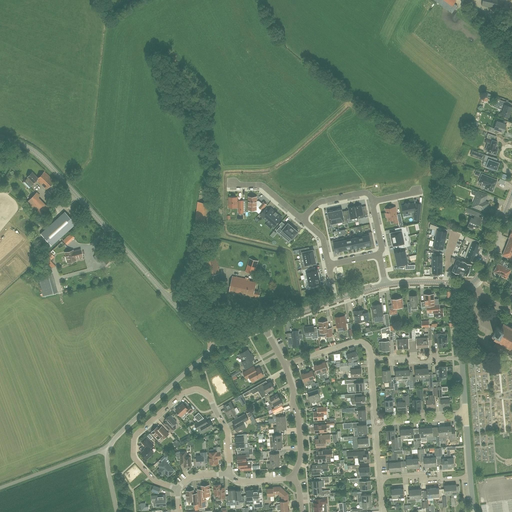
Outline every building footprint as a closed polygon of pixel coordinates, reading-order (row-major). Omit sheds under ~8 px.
[(499,10),(501,0),(483,0),(482,6),(499,10)] [(452,14),(458,6),(455,3),(454,3),(448,11),(452,14)] [(503,109),(503,111),(501,111),(501,113),(502,114),(509,117),(511,108),(511,106),(506,105),(507,102),(497,99),(495,104),(499,105),(499,108),(503,109)] [(490,127),(489,131),(497,133),(498,130),(504,132),(506,125),(497,121),(495,128),(490,127)] [(497,142),(487,138),(485,141),(491,144),(490,146),(489,146),(487,151),(493,153),(493,154),(495,155),(496,154),(498,149),(496,149),(498,145),(496,144),(497,142)] [(491,160),(493,157),(474,151),(472,156),(484,160),(488,162),(486,166),(489,167),(488,169),(494,171),(494,169),(497,170),(499,163),(495,162),(491,160)] [(37,180),(46,190),(54,181),(44,172),(38,179),(37,180)] [(34,184),(37,180),(38,179),(32,173),(27,178),(28,178),(23,183),(29,189),(32,187),(34,184)] [(482,175),(480,180),(483,181),(481,187),(493,192),(497,181),(482,175)] [(37,192),(26,202),(41,217),(52,207),(48,204),(46,205),(38,197),(40,196),(37,192)] [(479,193),(477,196),(473,206),(485,211),(488,203),(485,202),(484,201),(486,196),(479,193)] [(237,197),(229,197),(229,208),(232,208),(234,208),(237,208),(237,197)] [(248,197),(248,207),(248,210),(257,210),(257,207),(257,206),(262,210),(266,205),(263,202),(262,204),(259,201),(258,202),(257,202),(257,197),(248,197)] [(408,214),(408,213),(415,211),(414,219),(419,220),(421,207),(416,206),(415,207),(414,203),(410,204),(409,203),(405,204),(405,205),(402,206),(404,214),(406,213),(407,214),(408,214)] [(368,217),(367,211),(363,212),(361,206),(356,207),(355,207),(357,216),(360,215),(361,218),(368,217)] [(346,216),(348,222),(352,221),(351,219),(358,217),(357,216),(355,207),(356,207),(355,207),(348,208),(350,215),(346,216)] [(395,207),(392,208),(389,208),(385,209),(386,213),(385,213),(386,217),(387,217),(388,221),(393,220),(394,223),(398,222),(398,219),(395,207)] [(260,215),(274,227),(281,218),(277,214),(278,214),(275,212),(271,209),(269,211),(266,208),(260,215)] [(340,209),(336,210),(337,211),(335,211),(337,223),(342,222),(343,224),(348,223),(348,222),(346,216),(343,216),(342,209),(340,210),(340,209)] [(328,228),(331,227),(331,224),(337,223),(335,211),(333,211),(333,210),(329,211),(329,212),(328,212),(329,220),(326,221),(328,228)] [(36,238),(46,250),(75,224),(65,212),(36,238)] [(479,217),(475,216),(474,219),(472,218),(471,219),(470,219),(468,222),(470,223),(469,224),(468,228),(472,230),(474,226),(478,228),(482,218),(479,217)] [(294,229),(294,228),(293,227),(292,227),(288,224),(289,224),(288,223),(288,224),(284,228),(281,226),(277,231),(282,235),(285,232),(292,238),(292,239),(292,238),(298,232),(294,229)] [(407,231),(406,226),(403,227),(400,227),(399,228),(400,231),(395,232),(391,233),(391,234),(390,234),(391,238),(392,237),(392,239),(404,237),(403,232),(407,231)] [(443,231),(441,231),(442,228),(436,227),(435,230),(438,230),(436,236),(438,236),(444,238),(446,238),(447,232),(443,231)] [(365,245),(371,244),(370,238),(373,238),(371,232),(368,233),(368,234),(363,235),(365,245)] [(359,241),(360,247),(365,245),(363,235),(358,236),(357,236),(358,242),(359,241)] [(357,236),(351,238),(353,248),(359,247),(360,247),(359,241),(358,242),(357,236)] [(476,243),(477,240),(466,236),(464,240),(470,242),(468,247),(470,248),(471,248),(474,249),(475,250),(478,251),(479,251),(481,245),(476,243)] [(405,241),(404,237),(392,239),(392,241),(391,242),(392,245),(393,245),(393,246),(398,245),(403,244),(404,247),(407,246),(410,246),(409,240),(405,241)] [(339,239),(341,251),(348,249),(347,244),(346,244),(345,239),(344,238),(339,239)] [(347,244),(348,249),(353,248),(351,238),(346,239),(345,239),(346,244),(347,244)] [(511,238),(509,238),(510,239),(503,256),(510,259),(511,257),(511,238)] [(341,251),(339,239),(330,241),(332,247),(335,246),(336,252),(341,251)] [(431,249),(436,251),(437,248),(439,248),(443,249),(444,243),(442,243),(437,242),(435,241),(434,247),(431,246),(431,249)] [(407,246),(404,247),(400,248),(401,251),(395,253),(396,259),(406,257),(405,250),(407,250),(407,246)] [(470,248),(468,247),(466,252),(468,253),(469,253),(472,254),(473,255),(476,256),(479,251),(478,251),(475,250),(474,249),(471,248),(470,248)] [(303,254),(304,259),(315,257),(314,255),(315,254),(314,251),(313,251),(313,250),(305,252),(304,248),(298,250),(299,255),(303,254)] [(76,254),(77,258),(82,256),(80,250),(73,252),(74,254),(76,254)] [(74,254),(73,252),(73,251),(65,253),(68,263),(76,261),(75,258),(77,258),(76,254),(74,254)] [(103,266),(109,261),(100,251),(94,256),(103,266)] [(41,261),(45,265),(45,266),(48,269),(55,267),(50,261),(54,257),(49,252),(41,261)] [(464,257),(474,261),(476,256),(473,255),(472,254),(469,253),(468,253),(466,252),(464,257)] [(436,256),(436,253),(430,253),(430,256),(433,256),(433,262),(435,262),(440,262),(442,262),(442,256),(439,256),(436,256)] [(315,258),(315,257),(304,259),(305,264),(301,264),(302,270),(308,268),(307,265),(316,263),(316,262),(317,262),(316,258),(315,258)] [(405,264),(408,263),(406,257),(396,259),(397,265),(405,264)] [(208,276),(220,273),(216,258),(204,261),(208,276)] [(249,258),(245,272),(254,275),(259,261),(249,258)] [(511,270),(503,266),(505,261),(500,259),(494,272),(494,274),(495,275),(497,275),(499,274),(503,276),(502,277),(507,279),(511,270)] [(455,265),(452,271),(452,272),(456,274),(456,273),(459,274),(459,272),(467,275),(468,275),(469,275),(470,271),(469,271),(470,268),(469,268),(471,264),(462,260),(461,262),(457,260),(456,262),(455,265)] [(431,276),(436,276),(436,273),(439,273),(442,273),(442,267),(440,267),(435,267),(433,267),(433,273),(430,273),(430,276),(431,276)] [(307,274),(308,279),(320,276),(319,272),(318,272),(317,270),(311,271),(310,268),(308,268),(302,270),(303,275),(307,274)] [(55,293),(50,273),(38,276),(43,296),(55,293)] [(321,280),(320,276),(308,279),(309,284),(305,284),(307,290),(314,288),(313,285),(320,283),(320,280),(321,280)] [(259,298),(260,292),(254,291),(256,283),(247,281),(247,280),(232,277),(229,292),(259,298)] [(186,307),(194,298),(186,291),(178,300),(186,307)] [(425,300),(425,302),(421,302),(421,307),(425,307),(427,307),(427,306),(435,305),(438,305),(438,299),(434,299),(434,294),(433,293),(431,293),(430,294),(424,295),(425,300)] [(411,307),(408,307),(409,313),(412,313),(412,310),(418,309),(417,295),(410,296),(411,307)] [(399,299),(392,299),(393,306),(390,307),(390,313),(397,312),(397,308),(403,307),(402,298),(401,298),(399,298),(399,299)] [(374,316),(383,315),(382,308),(381,309),(380,304),(373,306),(374,316)] [(440,309),(440,305),(438,305),(435,305),(427,306),(427,307),(427,310),(429,310),(429,313),(434,313),(434,316),(435,316),(436,317),(437,318),(438,319),(439,319),(441,318),(441,317),(442,315),(444,315),(443,308),(440,309)] [(356,322),(359,322),(359,323),(365,323),(365,321),(369,321),(367,313),(364,313),(363,310),(355,311),(356,322)] [(347,330),(346,323),(345,316),(336,317),(337,328),(343,327),(344,330),(347,330)] [(321,338),(321,333),(326,332),(326,337),(332,336),(331,328),(328,329),(327,322),(319,322),(320,332),(317,332),(318,338),(321,338)] [(511,326),(511,327),(507,325),(507,324),(506,325),(502,322),(501,323),(500,324),(500,325),(499,327),(497,326),(493,333),(495,334),(494,335),(493,336),(492,337),(492,339),(497,341),(496,342),(493,348),(506,356),(508,352),(509,351),(511,353),(511,326)] [(318,338),(317,332),(317,331),(314,332),(314,326),(305,327),(306,336),(312,336),(312,339),(318,338)] [(288,345),(292,345),(294,345),(294,347),(300,346),(299,340),(300,340),(300,339),(303,338),(302,333),(299,334),(298,331),(292,332),(293,336),(291,336),(291,338),(288,338),(288,345)] [(398,337),(396,337),(396,334),(397,334),(397,331),(396,331),(393,331),(393,341),(397,341),(397,349),(403,348),(403,339),(399,339),(398,337)] [(446,342),(448,342),(447,337),(441,338),(441,334),(435,334),(435,342),(439,342),(439,347),(442,347),(442,348),(446,347),(445,346),(446,346),(446,342)] [(383,351),(390,350),(389,341),(386,341),(386,338),(382,338),(382,341),(382,342),(380,342),(380,347),(379,347),(380,351),(383,350),(383,351)] [(245,369),(247,368),(253,365),(251,361),(255,359),(253,356),(251,356),(248,350),(240,354),(244,361),(242,362),(245,369)] [(348,362),(358,359),(356,351),(346,355),(348,362)] [(328,370),(327,368),(325,362),(322,363),(323,363),(320,364),(321,368),(323,375),(326,374),(325,371),(328,370)] [(323,375),(321,368),(320,364),(317,365),(317,364),(314,365),(317,373),(320,372),(321,376),(323,375)] [(349,370),(349,368),(349,366),(348,366),(341,367),(340,367),(341,371),(347,370),(347,373),(352,373),(352,377),(362,376),(362,369),(349,370)] [(447,376),(447,368),(446,366),(439,367),(440,368),(435,368),(436,374),(437,374),(437,381),(442,380),(441,377),(447,376)] [(259,368),(256,370),(254,367),(243,373),(247,379),(250,377),(252,382),(264,375),(259,368)] [(386,387),(386,391),(394,390),(394,377),(393,377),(394,380),(391,380),(391,370),(386,371),(386,369),(383,369),(384,380),(390,380),(391,386),(386,387)] [(307,373),(311,383),(313,383),(312,379),(315,378),(313,370),(310,371),(310,372),(307,373)] [(410,370),(403,371),(403,379),(407,379),(407,382),(409,381),(409,389),(414,389),(413,383),(413,377),(410,377),(410,370)] [(399,380),(403,379),(403,371),(396,371),(396,377),(394,377),(394,390),(398,390),(398,384),(400,384),(399,380)] [(308,384),(311,383),(307,373),(304,374),(304,373),(301,374),(304,382),(307,381),(308,384)] [(353,383),(352,380),(344,380),(345,384),(351,383),(352,387),(355,387),(355,390),(364,390),(363,382),(353,383)] [(268,384),(266,381),(251,390),(253,394),(261,390),(263,394),(274,388),(271,382),(268,384)] [(318,393),(320,392),(319,389),(309,392),(310,396),(308,396),(311,403),(321,399),(318,393)] [(270,405),(273,403),(280,399),(277,394),(271,397),(270,394),(265,397),(268,402),(270,405)] [(356,400),(356,404),(356,405),(365,404),(365,401),(366,401),(366,397),(365,397),(365,396),(362,397),(356,397),(355,394),(345,394),(345,397),(345,398),(347,398),(350,398),(350,401),(351,401),(356,400)] [(409,394),(403,394),(402,394),(402,400),(403,402),(397,402),(398,410),(406,409),(405,406),(410,405),(409,400),(409,394)] [(433,399),(433,396),(426,396),(426,397),(426,400),(427,400),(427,408),(435,407),(435,399),(433,399)] [(442,407),(450,406),(449,396),(444,396),(444,399),(441,400),(442,407)] [(418,397),(417,397),(417,400),(413,400),(413,409),(421,408),(421,400),(420,400),(420,397),(418,397)] [(283,404),(280,399),(273,403),(270,405),(275,413),(279,410),(277,407),(283,404)] [(237,407),(234,408),(231,402),(224,406),(227,413),(226,413),(229,418),(240,412),(237,407)] [(248,406),(252,414),(257,412),(253,403),(251,404),(248,406)] [(181,416),(187,410),(190,413),(193,410),(189,405),(186,407),(183,404),(176,410),(177,412),(181,416)] [(317,408),(317,412),(314,412),(314,420),(324,419),(324,414),(327,414),(327,408),(317,408)] [(359,413),(359,415),(358,416),(357,417),(357,418),(358,418),(358,419),(359,419),(366,419),(365,410),(358,411),(355,411),(354,408),(341,409),(341,412),(345,412),(345,413),(355,412),(355,414),(359,413)] [(277,423),(286,422),(286,416),(279,416),(279,412),(273,414),(273,419),(277,419),(277,423)] [(235,423),(233,425),(237,431),(241,429),(242,430),(246,427),(243,423),(248,420),(245,414),(233,420),(235,423)] [(164,424),(167,427),(171,432),(176,428),(173,425),(177,422),(170,415),(168,417),(167,417),(166,418),(166,419),(165,420),(167,421),(164,424)] [(205,419),(201,421),(195,424),(197,428),(200,426),(204,432),(213,427),(212,425),(213,425),(211,422),(210,420),(207,422),(205,419)] [(334,424),(336,424),(336,421),(334,421),(327,422),(327,425),(326,425),(315,426),(315,433),(327,432),(327,428),(330,428),(329,425),(334,424)] [(286,422),(277,423),(277,427),(274,427),(274,433),(280,432),(280,429),(286,429),(286,422)] [(358,426),(355,426),(355,423),(343,424),(343,429),(353,428),(354,430),(358,430),(358,434),(367,433),(366,425),(358,426)] [(169,434),(165,430),(165,429),(162,426),(159,429),(157,427),(152,432),(158,439),(161,436),(164,439),(169,434)] [(445,427),(446,438),(449,438),(449,440),(455,439),(454,428),(451,428),(451,426),(445,427)] [(426,440),(426,428),(425,427),(420,427),(420,428),(420,434),(416,435),(417,449),(420,449),(422,449),(421,442),(424,441),(424,440),(426,440)] [(426,428),(426,440),(427,440),(427,437),(430,437),(430,438),(436,437),(435,427),(432,427),(432,428),(432,427),(426,427),(426,428)] [(417,449),(416,435),(414,435),(413,429),(407,429),(407,438),(408,440),(414,440),(414,447),(412,448),(411,448),(412,450),(416,449),(417,449)] [(398,443),(398,440),(398,439),(395,439),(394,430),(387,431),(387,440),(392,440),(392,441),(395,441),(396,451),(399,451),(398,443)] [(270,442),(282,441),(282,435),(276,435),(275,432),(269,433),(270,442)] [(236,438),(236,444),(244,443),(248,443),(247,439),(247,434),(242,434),(242,437),(237,438),(236,438)] [(326,442),(330,442),(329,434),(318,435),(319,439),(316,439),(316,447),(326,446),(326,442)] [(353,443),(359,442),(359,447),(368,446),(369,445),(369,442),(368,442),(367,439),(367,438),(364,439),(358,439),(359,440),(356,440),(356,436),(354,436),(348,437),(348,440),(353,440),(353,443)] [(154,453),(150,449),(154,445),(146,437),(141,442),(146,447),(144,449),(144,450),(141,453),(144,456),(144,457),(149,458),(150,457),(151,457),(151,456),(151,455),(154,453)] [(270,442),(270,445),(270,451),(277,450),(276,447),(283,447),(282,441),(270,442)] [(248,443),(244,443),(236,444),(237,450),(243,449),(243,452),(253,452),(253,449),(249,449),(249,443),(248,443)] [(445,458),(442,459),(441,447),(438,448),(439,459),(442,459),(442,468),(448,467),(447,454),(445,454),(445,458)] [(435,448),(435,457),(433,457),(432,454),(430,454),(430,457),(431,466),(437,466),(436,459),(439,459),(438,448),(435,448)] [(221,458),(220,452),(221,452),(221,450),(216,450),(214,451),(213,450),(212,449),(210,450),(210,452),(209,452),(210,465),(213,464),(214,466),(216,465),(217,464),(218,464),(217,458),(221,458)] [(417,449),(418,458),(412,459),(413,468),(413,469),(416,469),(416,468),(419,467),(419,462),(421,462),(421,453),(420,449),(417,449)] [(317,451),(317,454),(315,454),(316,462),(326,461),(326,457),(332,456),(332,450),(317,451)] [(268,460),(280,459),(279,453),(274,454),(274,451),(268,451),(268,456),(267,458),(268,460)] [(184,467),(185,466),(185,467),(187,467),(188,466),(191,466),(191,457),(187,457),(187,452),(180,453),(180,452),(177,452),(177,453),(175,453),(178,460),(180,460),(180,464),(184,464),(184,467)] [(201,456),(197,456),(197,465),(202,465),(205,465),(204,462),(208,462),(207,452),(200,453),(201,456)] [(250,457),(250,454),(253,454),(253,452),(243,452),(243,455),(237,456),(238,462),(247,461),(246,461),(246,457),(250,457)] [(359,462),(369,462),(368,454),(364,455),(364,452),(348,453),(348,458),(359,458),(359,462)] [(168,453),(160,460),(161,461),(165,458),(166,460),(171,456),(168,453)] [(280,459),(268,460),(271,460),(271,463),(267,464),(268,469),(274,468),(274,466),(280,465),(280,459)] [(158,465),(161,468),(158,471),(162,476),(165,473),(168,477),(175,471),(165,460),(158,465)] [(247,461),(238,462),(239,462),(239,468),(241,468),(241,470),(252,470),(251,465),(252,465),(252,461),(247,461)] [(312,465),(312,468),(311,468),(312,475),(320,474),(320,471),(328,470),(328,464),(312,465)] [(505,499),(511,497),(511,474),(479,479),(481,488),(482,482),(492,481),(492,483),(491,483),(489,483),(485,483),(485,486),(493,485),(491,492),(491,496),(491,497),(494,497),(496,491),(496,498),(499,497),(499,495),(504,496),(505,499)] [(329,483),(329,481),(332,481),(332,477),(320,477),(320,481),(312,481),(313,488),(322,487),(321,483),(329,483)] [(358,482),(358,478),(349,479),(350,482),(358,482),(358,485),(360,485),(361,489),(371,488),(370,481),(358,482)] [(214,485),(215,495),(214,495),(214,500),(222,500),(222,498),(225,498),(225,487),(221,488),(221,484),(220,484),(219,484),(217,484),(217,485),(214,485)] [(199,507),(205,507),(205,496),(210,496),(209,485),(201,486),(202,489),(198,490),(199,507)] [(336,492),(330,493),(330,490),(322,491),(322,487),(313,488),(313,494),(321,494),(321,497),(330,496),(336,496),(336,492)] [(197,493),(194,493),(193,490),(187,491),(187,496),(186,496),(186,500),(188,500),(188,501),(191,501),(191,505),(197,504),(197,493)] [(235,499),(235,490),(229,490),(229,496),(226,496),(227,502),(233,502),(232,499),(235,498),(235,499)] [(245,502),(244,496),(241,496),(241,490),(235,491),(235,490),(235,499),(239,499),(239,503),(245,502)] [(247,500),(254,500),(253,490),(247,491),(247,495),(244,496),(245,502),(245,503),(248,502),(247,500)] [(259,490),(253,490),(254,500),(254,504),(254,505),(262,504),(263,504),(262,497),(260,497),(259,493),(259,490)] [(282,501),(289,501),(288,494),(284,490),(280,494),(281,495),(282,501)] [(358,502),(362,502),(371,501),(371,495),(362,495),(362,494),(361,495),(361,491),(353,492),(353,495),(357,495),(358,502)] [(166,506),(166,498),(166,494),(161,495),(152,496),(152,501),(152,503),(156,502),(157,507),(166,506)] [(316,503),(314,503),(314,511),(322,511),(322,507),(323,507),(323,503),(327,503),(327,498),(322,499),(315,499),(316,503)]
